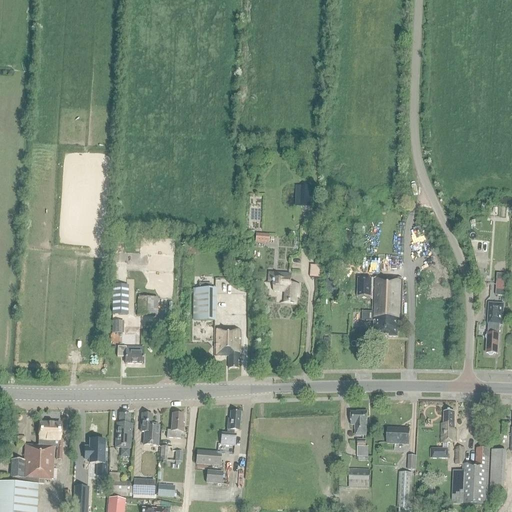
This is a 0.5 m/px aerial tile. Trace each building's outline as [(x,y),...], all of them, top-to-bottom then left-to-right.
[(300,186),(300,209),(310,210),(310,186),(300,186)] [(501,218),(502,208),(490,207),(489,217),(501,218)] [(255,243),(268,244),(268,235),(256,234),(255,243)] [(269,274),(269,283),(274,283),(273,286),(274,286),(273,292),(285,293),(284,303),(279,302),(279,303),(295,304),(296,297),(298,297),(299,285),(289,285),(289,277),(291,277),(291,276),(269,274)] [(370,299),(371,280),(358,279),(357,298),(370,299)] [(402,280),(373,279),(372,313),(362,313),(362,322),(373,322),(373,328),(375,329),(375,337),(397,338),(398,323),(401,323),(402,280)] [(502,291),(503,279),(493,279),(492,291),(502,291)] [(192,322),(216,322),(216,290),(210,290),(210,285),(199,284),(198,290),(193,290),(192,322)] [(111,315),(126,315),(127,287),(112,286),(111,315)] [(138,298),(137,316),(155,316),(155,299),(138,298)] [(493,354),(497,354),(499,325),(501,325),(503,305),(489,304),(487,324),(491,325),(490,335),(487,334),(487,335),(485,337),(485,339),(486,341),(486,353),(487,354),(489,356),(491,356),(493,354)] [(112,334),(123,334),(124,322),(112,322),(112,334)] [(228,369),(237,369),(237,360),(239,360),(240,331),(214,330),(214,357),(228,357),(228,369)] [(125,365),(142,365),(143,348),(117,347),(117,358),(125,358),(125,365)] [(220,445),(234,446),(235,435),(233,435),(233,431),(239,431),(240,413),(230,412),(229,420),(228,420),(227,430),(228,430),(228,434),(221,434),(220,445)] [(366,426),(367,412),(357,413),(357,414),(351,414),(351,413),(351,426),(355,426),(355,436),(365,436),(365,426),(366,426)] [(456,444),(456,430),(454,430),(454,412),(443,412),(443,424),(441,424),(441,444),(443,444),(443,450),(430,449),(430,459),(447,459),(447,444),(456,444)] [(115,448),(130,449),(131,425),(129,425),(130,415),(119,415),(119,424),(116,424),(115,448)] [(150,443),(150,446),(157,447),(159,427),(151,426),(152,416),(141,415),(140,433),(144,433),(143,443),(150,443)] [(168,439),(180,440),(181,433),(183,433),(183,428),(182,428),(183,416),(172,415),(171,432),(168,432),(168,439)] [(52,481),(54,447),(57,447),(56,460),(61,461),(62,441),(59,441),(59,436),(60,425),(42,424),(42,435),(42,441),(44,441),(43,447),(24,446),(23,461),(11,461),(10,479),(12,479),(11,484),(0,483),(0,511),(36,511),(38,485),(43,485),(43,481),(52,481)] [(387,444),(408,445),(409,430),(387,429),(387,444)] [(89,461),(89,465),(96,465),(96,477),(106,477),(106,464),(103,463),(104,441),(103,441),(103,439),(96,439),(96,441),(90,441),(89,449),(84,449),(84,460),(89,461)] [(368,447),(365,447),(358,447),(358,461),(368,461),(368,447)] [(462,472),(453,471),(451,505),(487,506),(489,450),(476,449),(475,466),(463,465),(462,472)] [(455,465),(463,465),(463,449),(456,449),(455,465)] [(195,465),(220,467),(221,453),(196,451),(195,465)] [(489,493),(504,494),(506,451),(492,451),(489,493)] [(407,470),(415,471),(416,457),(408,456),(407,470)] [(348,488),(368,488),(369,471),(349,470),(348,488)] [(206,484),(222,485),(223,472),(206,471),(206,484)] [(399,473),(397,509),(410,510),(412,474),(399,473)] [(132,499),(153,500),(154,481),(133,480),(132,499)] [(109,497),(131,498),(132,482),(110,481),(109,497)] [(157,497),(174,498),(175,487),(158,486),(157,497)] [(74,488),(73,511),(86,511),(87,489),(74,488)] [(110,500),(108,511),(122,511),(124,501),(110,500)]
